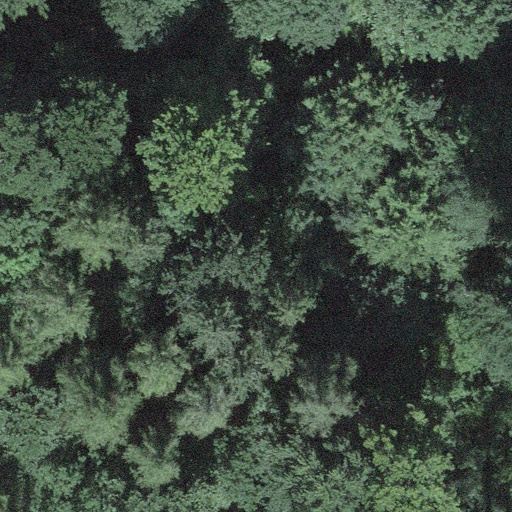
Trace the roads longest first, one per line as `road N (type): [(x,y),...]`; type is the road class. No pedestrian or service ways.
road 1 (track): [(0,354),(49,318),(181,318),(310,306),(511,369)]
road 2 (track): [(511,86),(483,91),(409,77),(91,2),(0,6)]
